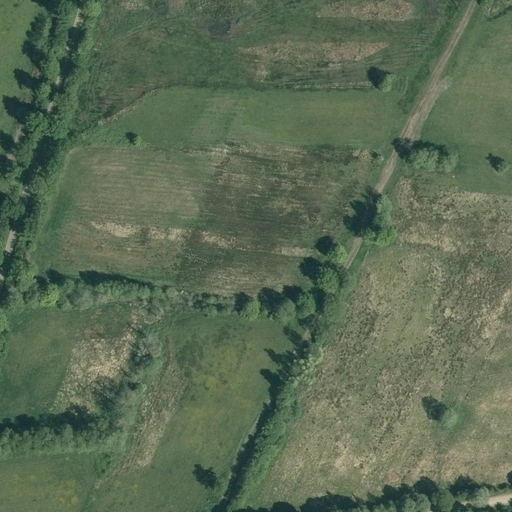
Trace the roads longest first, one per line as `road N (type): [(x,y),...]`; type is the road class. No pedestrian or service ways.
road 1 (track): [(476,0),(220,511)]
road 2 (unclassified): [(0,276),(86,0)]
